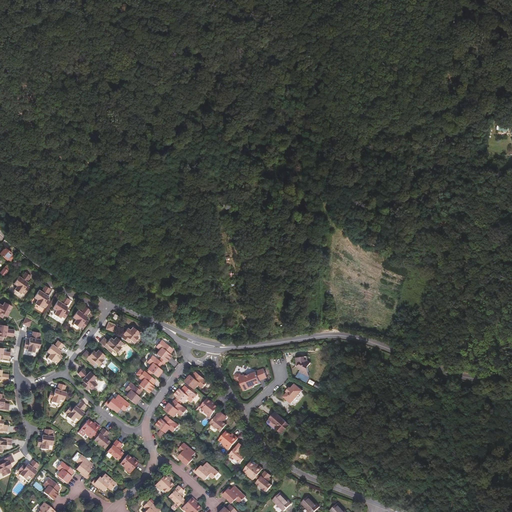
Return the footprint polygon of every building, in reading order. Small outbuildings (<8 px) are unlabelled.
[(7,259),(11,262),(14,257),(11,255),(12,254),(5,248),(0,254),(7,260),(7,259)] [(0,273),(4,276),(10,269),(7,266),(0,273)] [(27,283),(28,282),(32,276),(26,272),(22,278),(20,277),(15,283),(18,286),(16,290),(22,294),(23,292),(26,294),(30,287),(27,285),(27,283)] [(48,295),(48,294),(52,288),(46,284),(43,290),(40,289),(36,296),(39,298),(37,302),(44,306),(44,304),(47,306),(51,299),(48,297),(48,295)] [(66,306),(66,305),(70,299),(65,296),(61,301),(59,300),(54,307),(57,310),(55,313),(61,317),(62,315),(65,317),(69,310),(66,308),(66,306)] [(4,314),(8,313),(13,306),(5,301),(2,305),(0,304),(0,315),(2,317),(4,314)] [(85,317),(87,315),(91,310),(86,306),(81,311),(79,310),(74,317),(77,319),(74,323),(80,327),(82,325),(84,327),(89,321),(86,319),(86,318),(85,317)] [(24,324),(30,327),(33,321),(27,318),(24,324)] [(109,322),(107,328),(114,331),(116,325),(109,322)] [(5,335),(6,335),(13,336),(14,329),(7,328),(8,326),(0,324),(0,339),(2,340),(3,337),(5,335)] [(122,336),(130,342),(132,340),(135,342),(140,336),(138,335),(141,332),(134,326),(131,330),(130,329),(128,331),(127,330),(122,336)] [(27,351),(34,353),(36,349),(39,350),(41,341),(39,340),(41,334),(34,332),(32,340),(30,339),(30,341),(26,340),(24,348),(27,349),(27,351)] [(114,340),(111,339),(109,341),(105,337),(101,342),(112,352),(114,350),(117,352),(122,347),(121,345),(123,342),(117,337),(114,340)] [(160,350),(157,354),(167,362),(172,356),(170,355),(173,350),(162,341),(157,347),(160,350)] [(58,353),(59,352),(63,347),(57,342),(53,348),(51,346),(46,354),(49,356),(46,359),(52,364),(54,363),(56,365),(61,358),(59,356),(58,353)] [(0,357),(1,357),(3,357),(10,358),(11,351),(4,350),(4,347),(0,346),(0,357)] [(95,352),(94,351),(92,353),(88,349),(83,354),(95,364),(97,362),(100,364),(105,358),(104,357),(106,354),(100,349),(97,352),(95,352)] [(148,369),(158,377),(162,371),(161,369),(164,365),(153,356),(148,362),(151,365),(148,369)] [(301,372),(308,376),(309,373),(308,368),(309,366),(311,363),(308,361),(307,356),(296,358),(297,365),(299,366),(298,368),(300,369),(301,370),(301,371),(302,371),(301,372)] [(79,371),(83,376),(84,378),(84,380),(82,383),(87,388),(90,386),(92,387),(97,382),(94,379),(97,376),(91,370),(88,372),(83,367),(79,371)] [(0,379),(1,379),(2,380),(9,381),(10,374),(3,373),(3,370),(0,369),(0,379)] [(246,391),(250,389),(250,387),(254,386),(261,383),(260,381),(267,378),(264,369),(256,372),(256,373),(246,377),(246,376),(245,376),(245,375),(244,375),(243,376),(240,377),(240,378),(241,381),(245,391),(246,391)] [(140,385),(149,393),(154,387),(152,385),(155,381),(144,372),(139,378),(143,381),(140,385)] [(191,375),(186,382),(196,389),(199,385),(203,388),(208,382),(197,372),(193,377),(191,375)] [(56,391),(54,392),(51,391),(49,399),(52,400),(51,401),(58,403),(60,399),(64,400),(66,392),(64,391),(65,385),(59,383),(57,389),(56,391)] [(126,397),(135,405),(140,398),(138,397),(142,392),(131,383),(126,389),(129,393),(126,397)] [(292,389),(288,392),(288,393),(284,397),(287,399),(286,401),(286,402),(291,406),(295,406),(305,395),(303,393),(302,390),(296,385),(292,389)] [(180,389),(175,395),(185,403),(188,399),(192,402),(198,395),(186,386),(183,391),(180,389)] [(4,403),(4,400),(1,398),(2,394),(0,394),(0,408),(9,410),(9,404),(4,403)] [(108,405),(117,412),(121,408),(125,411),(130,405),(118,396),(115,400),(113,398),(108,405)] [(213,403),(208,399),(201,407),(206,411),(205,412),(211,417),(220,406),(215,402),(214,401),(213,403)] [(77,407),(75,408),(72,406),(67,412),(69,414),(68,415),(74,420),(76,417),(79,419),(85,412),(83,411),(88,406),(82,401),(78,406),(77,407)] [(170,403),(166,410),(175,418),(178,413),(182,416),(187,410),(176,401),(172,405),(170,403)] [(226,415),(221,411),(211,423),(222,432),(227,425),(224,422),(222,420),(226,415)] [(276,428),(277,429),(283,434),(290,425),(275,413),(270,419),(278,426),(276,428)] [(1,421),(0,420),(0,416),(0,415),(0,430),(7,432),(8,425),(3,424),(3,422),(1,421)] [(157,425),(167,433),(170,429),(174,432),(179,426),(168,417),(164,421),(162,419),(157,425)] [(275,432),(277,429),(276,428),(268,421),(270,419),(269,419),(265,423),(275,432)] [(278,426),(270,419),(268,421),(276,428),(278,426)] [(85,434),(91,438),(100,427),(94,423),(93,424),(88,420),(81,429),(86,433),(85,434)] [(45,436),(43,438),(40,438),(38,446),(42,447),(42,448),(50,449),(50,445),(54,445),(55,436),(53,436),(53,429),(46,428),(45,435),(45,436)] [(103,429),(94,441),(105,450),(110,443),(104,438),(109,433),(103,429)] [(227,431),(220,440),(225,444),(224,445),(230,450),(239,439),(233,434),(232,436),(227,431)] [(0,451),(2,452),(2,448),(3,446),(6,446),(6,444),(12,444),(12,437),(0,436),(0,451)] [(117,440),(107,452),(118,461),(123,455),(117,450),(122,445),(117,440)] [(241,452),(245,447),(240,443),(231,455),(241,463),(243,461),(246,457),(241,452)] [(180,457),(189,465),(194,459),(192,457),(196,453),(184,444),(179,450),(183,453),(180,457)] [(73,459),(76,461),(81,455),(78,453),(73,459)] [(309,457),(301,453),(298,460),(306,463),(309,457)] [(11,472),(9,468),(10,466),(11,465),(10,463),(15,460),(12,454),(0,460),(0,472),(1,472),(3,476),(11,472)] [(80,465),(77,469),(78,470),(87,477),(91,471),(90,469),(93,465),(81,455),(76,461),(80,465)] [(127,455),(120,464),(125,468),(124,469),(130,474),(139,463),(133,458),(132,459),(127,455)] [(29,465),(27,465),(27,466),(24,464),(19,470),(21,473),(20,474),(26,479),(29,475),(32,477),(38,470),(36,469),(40,464),(34,459),(30,464),(29,465)] [(58,476),(67,484),(72,477),(70,476),(74,471),(62,462),(57,468),(61,472),(58,476)] [(256,466),(252,462),(249,465),(244,471),(249,475),(248,476),(254,481),(263,469),(258,465),(256,466)] [(197,472),(206,480),(210,476),(214,479),(219,473),(207,463),(204,467),(202,466),(197,472)] [(267,481),(271,476),(266,472),(257,483),(268,492),(273,486),(267,481)] [(95,484),(104,492),(108,487),(112,490),(117,484),(105,475),(102,479),(100,477),(95,484)] [(166,494),(174,485),(170,481),(170,480),(165,475),(155,485),(160,491),(162,489),(166,494)] [(44,492),(54,500),(59,494),(57,492),(60,488),(49,478),(44,485),(47,488),(44,492)] [(178,506),(184,500),(179,495),(183,490),(179,486),(168,497),(175,503),(178,506)] [(230,501),(233,504),(237,500),(240,503),(246,497),(236,487),(232,491),(230,489),(225,495),(230,501)] [(284,511),(292,504),(281,493),(273,501),(284,511)] [(309,511),(315,511),(320,507),(309,496),(301,503),(309,511)] [(196,511),(201,508),(196,504),(197,503),(192,498),(182,508),(185,511),(196,511)] [(145,511),(159,511),(160,511),(149,501),(144,507),(147,510),(145,511)] [(39,511),(55,511),(56,511),(45,503),(40,509),(41,510),(39,511)]
